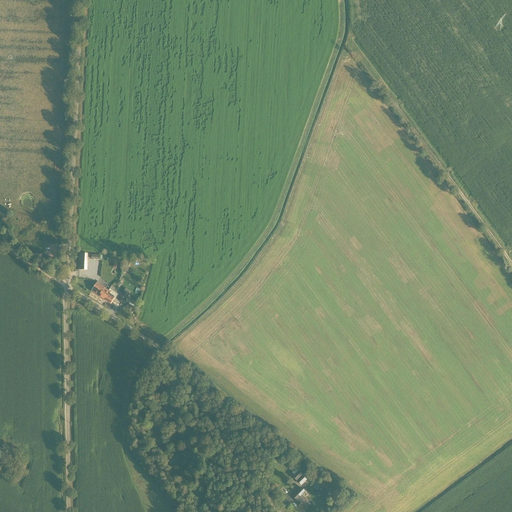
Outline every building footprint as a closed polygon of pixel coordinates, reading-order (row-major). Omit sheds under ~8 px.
[(86,270),(87,254),(79,254),(78,270),(86,270)] [(99,297),(105,301),(108,296),(106,295),(108,291),(103,287),(97,283),(91,291),(99,296),(99,297)] [(111,293),(108,291),(106,295),(108,296),(105,301),(111,304),(115,298),(110,294),(111,293)] [(124,292),(118,300),(123,303),(129,295),(124,292)] [(306,481),(307,480),(302,476),(298,472),(293,477),(301,486),(302,485),(301,485),(306,480),(306,481)] [(300,487),(292,496),(297,502),(297,501),(298,500),(301,503),(300,504),(300,505),(299,507),(305,511),(306,509),(307,509),(310,505),(301,497),(306,492),(300,487)]
